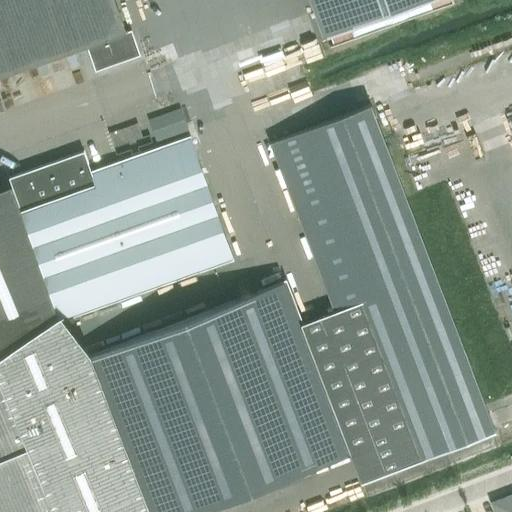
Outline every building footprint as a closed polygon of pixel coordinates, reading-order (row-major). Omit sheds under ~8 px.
[(114,0),(0,0),(0,76),(86,46),(95,70),(140,55),(131,30),(125,32),(114,0)] [(311,0),(324,35),(424,0),(311,0)] [(143,511),(199,511),(350,455),(361,483),(495,432),(369,104),(270,142),(335,312),(301,323),(284,281),(85,356),(143,511)] [(177,109),(149,119),(157,141),(185,131),(188,130),(180,108),(177,109)] [(0,362),(59,321),(202,272),(234,261),(192,140),(190,136),(186,137),(184,138),(178,140),(107,164),(91,170),(89,170),(94,186),(21,211),(11,186),(0,191),(0,362)] [(49,497),(55,511),(143,511),(85,356),(59,321),(0,362),(0,379),(21,432),(40,425),(66,490),(49,497)] [(0,511),(54,511),(28,449),(21,432),(0,379),(0,511)] [(511,511),(511,502),(503,506),(505,511),(511,511)]
